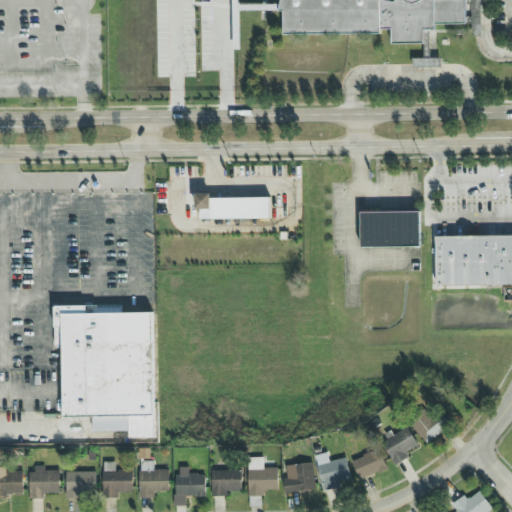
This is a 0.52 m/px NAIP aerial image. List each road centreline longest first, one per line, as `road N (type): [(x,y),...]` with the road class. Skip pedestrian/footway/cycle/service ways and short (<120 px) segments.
road 1 (secondary): [(511,112),(0,121)]
road 2 (secondary): [(0,153),(475,145)]
road 3 (residential): [(481,454),(357,511)]
